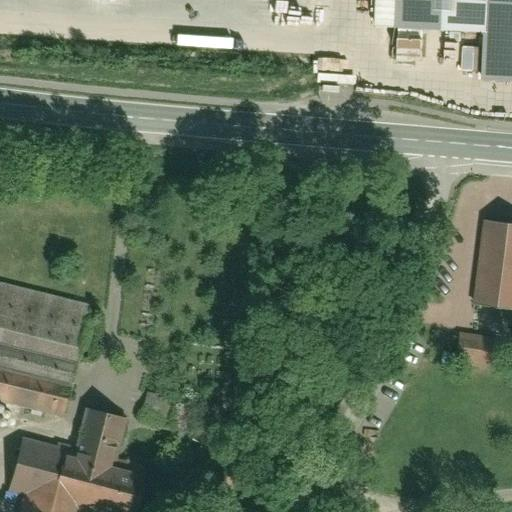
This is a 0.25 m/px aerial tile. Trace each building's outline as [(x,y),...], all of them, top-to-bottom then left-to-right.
[(511,0),(403,0),(403,30),(491,30),(491,84),(511,84),(511,0)] [(511,228),(481,228),(478,310),(511,311),(511,228)] [(96,308),(0,287),(0,349),(84,367),(96,308)] [(456,342),(456,375),(498,375),(499,343),(456,342)] [(69,382),(3,367),(0,366),(0,409),(60,423),(69,382)] [(149,399),(144,423),(174,429),(179,406),(149,399)] [(36,499),(31,511),(144,511),(156,475),(121,465),(132,427),(85,414),(75,449),(30,436),(13,492),(36,499)]
